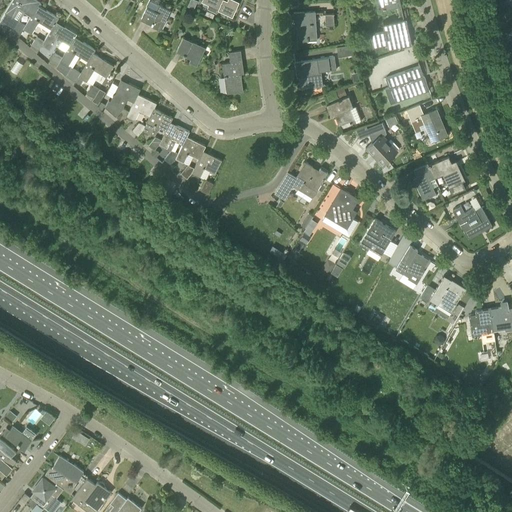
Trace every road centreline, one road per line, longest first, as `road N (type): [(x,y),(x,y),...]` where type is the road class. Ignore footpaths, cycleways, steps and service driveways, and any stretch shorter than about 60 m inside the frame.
road 1 (motorway): [(406,511),(0,262)]
road 2 (motorway): [(0,290),(361,511)]
road 3 (residential): [(511,246),(484,262),(452,262),(327,141),(309,128),(272,123)]
road 4 (residential): [(272,123),(214,127),(68,0)]
road 5 (residential): [(511,221),(447,95),(418,0)]
road 6 (residential): [(216,511),(72,412)]
road 7 (tertiary): [(511,125),(475,0)]
road 8 (residential): [(272,123),(264,0)]
road 9 (residential): [(0,508),(72,412)]
